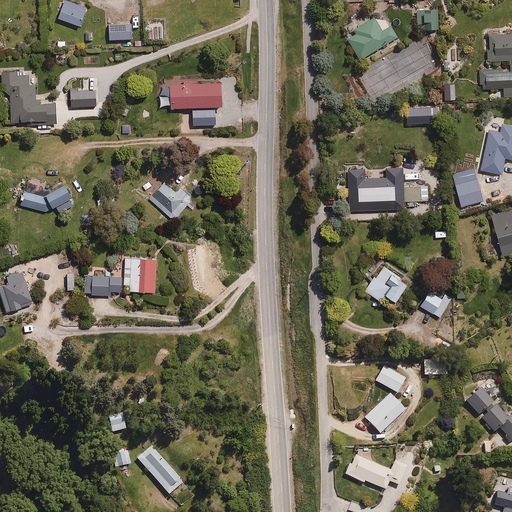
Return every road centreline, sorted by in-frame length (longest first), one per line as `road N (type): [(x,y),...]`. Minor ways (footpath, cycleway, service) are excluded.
road 1 (tertiary): [(282,511),(265,265),(265,0)]
road 2 (residential): [(305,0),(327,511)]
road 3 (unknown): [(87,146),(265,136)]
